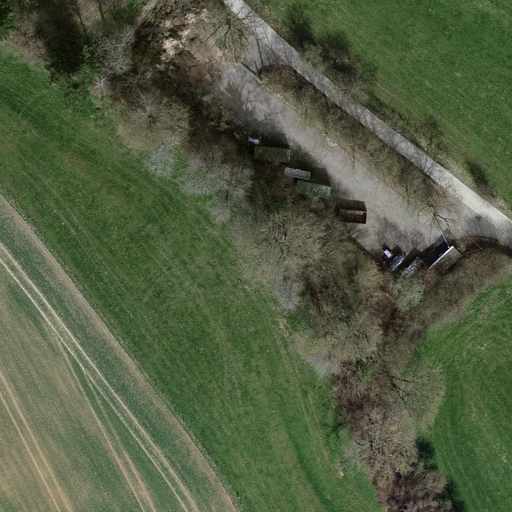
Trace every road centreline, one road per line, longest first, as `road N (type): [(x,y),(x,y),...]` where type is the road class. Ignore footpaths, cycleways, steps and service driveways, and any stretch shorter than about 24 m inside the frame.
road 1 (track): [(226,0),(511,235)]
road 2 (track): [(492,219),(409,236),(214,83)]
